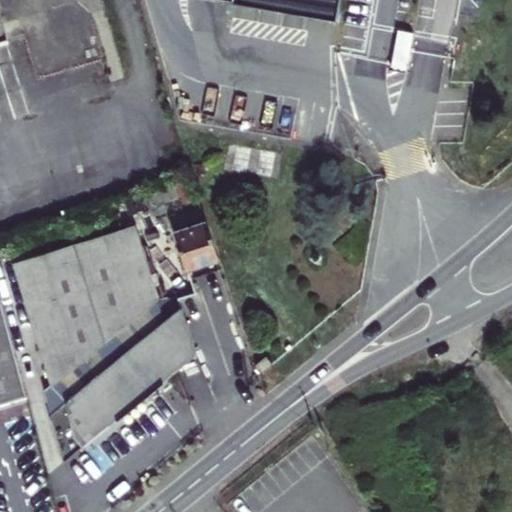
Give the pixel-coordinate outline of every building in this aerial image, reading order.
[(225,0),(334,19),(337,0),(225,0)] [(0,40),(8,39),(4,24),(0,25),(0,40)] [(197,197),(190,177),(146,194),(153,214),(166,210),(163,200),(181,194),(183,202),(197,197)] [(186,268),(218,258),(201,207),(169,217),(186,268)] [(161,311),(135,224),(14,262),(53,388),(46,393),(61,447),(76,435),(84,446),(178,368),(177,366),(150,332),(164,320),(165,324),(185,318),(181,305),(161,311)] [(0,405),(27,398),(0,296),(0,405)] [(164,320),(150,332),(177,366),(195,351),(185,318),(165,324),(164,320)] [(254,366),(261,374),(272,365),(265,356),(254,366)] [(61,447),(65,461),(84,446),(76,435),(61,447)]
